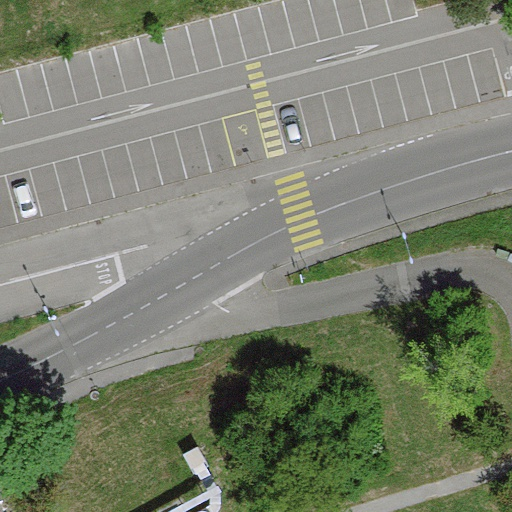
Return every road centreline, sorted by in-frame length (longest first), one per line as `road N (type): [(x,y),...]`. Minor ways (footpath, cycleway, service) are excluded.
road 1 (unclassified): [(0,385),(335,209)]
road 2 (unclassified): [(335,209),(0,289)]
road 3 (unclassified): [(511,157),(335,209)]
